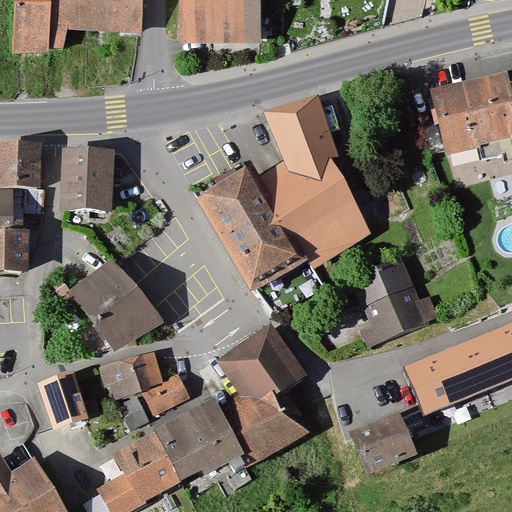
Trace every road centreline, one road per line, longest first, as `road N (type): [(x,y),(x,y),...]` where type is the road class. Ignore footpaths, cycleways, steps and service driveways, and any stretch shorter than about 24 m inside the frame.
road 1 (secondary): [(154,105),(511,24)]
road 2 (residential): [(0,387),(26,383),(58,117)]
road 3 (residential): [(241,310),(157,164),(154,105)]
road 4 (unknown): [(338,87),(380,207),(379,227),(361,248),(318,270)]
